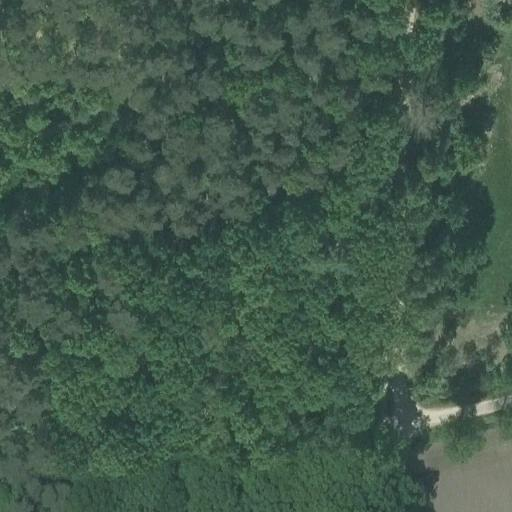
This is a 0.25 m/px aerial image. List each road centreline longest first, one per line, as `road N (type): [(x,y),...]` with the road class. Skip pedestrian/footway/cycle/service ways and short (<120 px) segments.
road 1 (track): [(399,425),(398,153),(409,0)]
road 2 (track): [(82,235),(384,157)]
